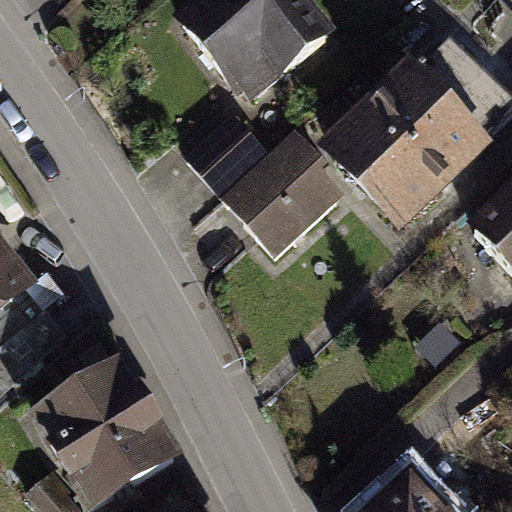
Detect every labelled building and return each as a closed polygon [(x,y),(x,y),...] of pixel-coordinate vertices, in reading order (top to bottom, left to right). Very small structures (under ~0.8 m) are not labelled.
[(305,0),(188,0),(174,12),(247,99),(330,30),(305,0)] [(408,56),(325,139),(406,220),(490,137),(408,56)] [(229,117),(182,158),(270,258),(339,199),(290,143),(268,162),(229,117)] [(511,201),(464,247),(511,297),(511,201)] [(0,238),(0,330),(45,294),(0,238)] [(121,358),(26,410),(82,511),(85,511),(179,461),(121,358)] [(421,511),(406,497),(390,511),(421,511)]
